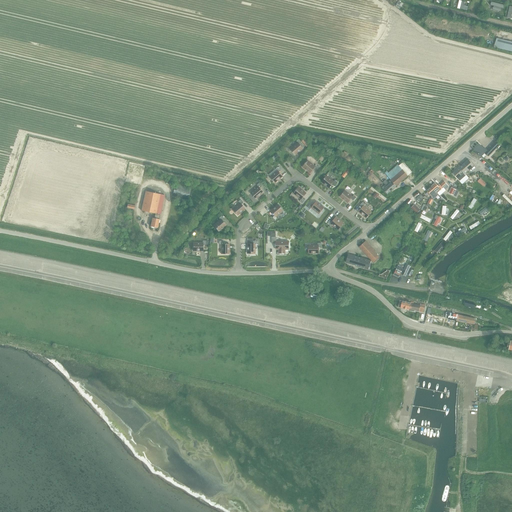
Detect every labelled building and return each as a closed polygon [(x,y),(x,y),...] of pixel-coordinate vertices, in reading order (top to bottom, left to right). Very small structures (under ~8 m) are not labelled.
[(503,5),(491,2),(490,5),(493,6),(492,10),(500,11),(501,8),(503,8),(503,5)] [(511,51),(511,42),(497,38),(494,47),(511,51)] [(306,138),(302,141),(307,147),(310,144),(306,138)] [(296,155),(303,148),(300,144),(302,142),(299,139),(297,141),(298,143),(291,149),(296,155)] [(488,156),(496,149),(499,145),(495,142),(491,147),(487,150),(485,148),(484,149),(479,144),(474,150),(481,157),(485,153),(488,156)] [(481,158),(479,156),(472,151),(470,153),(477,158),(477,157),(479,159),(481,158)] [(468,159),(453,173),(457,178),(459,181),(466,175),(464,174),(474,165),(468,159)] [(308,161),(303,167),(310,173),(314,168),(316,170),(319,167),(316,165),(315,167),(308,161)] [(382,188),(387,194),(412,172),(403,162),(399,166),(389,174),(387,171),(385,173),(390,180),(388,182),(386,180),(383,182),(385,185),(382,188)] [(281,170),(279,167),(276,169),(278,171),(270,177),(275,183),(283,176),(279,172),(281,170)] [(326,176),(321,182),(329,188),(333,184),(335,185),(338,182),(335,180),(334,182),(326,176)] [(487,184),(480,178),(478,181),(484,187),(487,184)] [(449,187),(447,184),(445,181),(440,185),(439,184),(438,185),(436,183),(431,187),(436,193),(442,188),(443,188),(445,190),(449,187)] [(256,199),(264,193),(260,188),(262,186),(260,183),(257,185),(258,187),(251,193),(256,199)] [(175,184),(172,195),(188,200),(191,188),(175,184)] [(299,187),(294,194),(301,199),(300,201),(302,203),(305,200),(302,198),(306,193),(299,187)] [(437,193),(436,193),(431,187),(427,191),(430,195),(434,199),(436,197),(434,195),(437,193)] [(451,187),(449,193),(454,196),(456,197),(459,191),(457,190),(451,187)] [(160,215),(164,195),(145,191),(141,211),(155,214),(154,218),(152,218),(151,226),(157,228),(159,219),(159,215),(160,215)] [(345,191),(340,197),(348,203),(351,199),(354,200),(356,197),(354,195),(352,197),(345,191)] [(237,215),(245,209),(241,204),(243,202),(241,199),(238,201),(239,203),(232,209),(237,215)] [(473,199),(468,208),(472,210),(477,201),(473,199)] [(310,204),(308,208),(310,210),(312,208),(319,214),(324,208),(316,202),(313,206),(310,204)] [(362,207),(358,212),(366,218),(371,212),(363,206),(365,204),(362,202),(360,205),(362,207)] [(278,205),(271,211),(275,215),(272,217),(275,220),(278,218),(276,217),(283,211),(278,205)] [(414,205),(411,208),(417,213),(419,210),(414,205)] [(486,207),(478,212),(481,216),(489,211),(486,207)] [(456,209),(450,218),(453,221),(460,212),(456,209)] [(421,215),(419,218),(429,223),(431,219),(421,215)] [(436,220),(434,225),(437,227),(439,223),(440,223),(442,220),(441,220),(442,218),(436,215),(434,218),(436,220)] [(220,219),(213,225),(218,231),(226,225),(222,221),(224,219),(222,216),(219,218),(220,219)] [(331,223),(338,229),(343,223),(336,217),(332,222),(330,220),(327,223),(330,225),(331,223)] [(478,221),(468,227),(470,231),(480,224),(478,221)] [(418,223),(413,232),(419,235),(424,226),(418,223)] [(464,228),(455,234),(457,237),(467,231),(464,228)] [(432,230),(426,240),(431,242),(436,233),(432,230)] [(449,231),(443,240),(445,242),(452,233),(449,231)] [(276,237),(272,237),(272,243),(276,243),(276,249),(279,249),(279,253),(285,253),(285,249),(289,249),(289,241),(276,241),(276,237)] [(203,243),(193,243),(193,251),(203,251),(203,245),(206,245),(208,245),(208,241),(206,241),(203,241),(203,243)] [(221,254),(229,254),(229,244),(223,244),(223,241),(219,241),(219,244),(221,244),(221,254)] [(247,254),(255,254),(255,244),(257,244),(257,241),(253,241),(253,244),(247,244),(247,254)] [(380,257),(374,251),(375,251),(366,241),(359,247),(374,263),(380,257)] [(319,247),(322,247),(322,243),(318,243),(318,245),(309,245),(309,253),(319,253),(319,247)] [(439,243),(433,249),(436,253),(443,246),(439,243)] [(349,254),(346,263),(369,269),(371,261),(349,254)] [(405,276),(410,266),(406,264),(401,274),(405,276)] [(397,268),(394,275),(399,277),(403,269),(402,269),(403,267),(400,266),(400,267),(398,265),(397,268)] [(425,306),(400,300),(398,307),(410,309),(423,312),(425,306)] [(458,315),(457,320),(474,324),(475,318),(458,315)]
